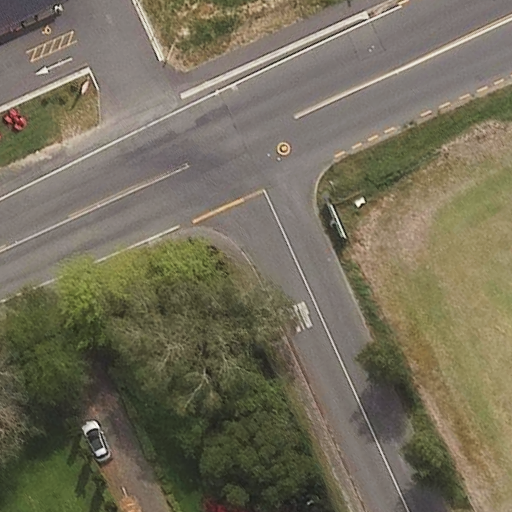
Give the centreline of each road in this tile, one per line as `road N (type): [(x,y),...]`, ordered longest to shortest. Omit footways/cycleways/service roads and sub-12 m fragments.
road 1 (unclassified): [(243,141),(409,511)]
road 2 (secondary): [(243,141),(511,16)]
road 3 (secondary): [(0,251),(243,141)]
